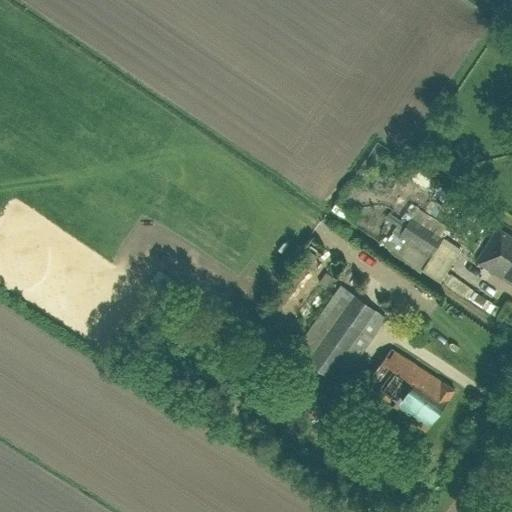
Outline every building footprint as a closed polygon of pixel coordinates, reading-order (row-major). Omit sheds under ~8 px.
[(511,0),(500,0),(495,8),(511,20),(511,0)] [(447,231),(417,210),(410,220),(403,215),(383,246),(432,279),(447,258),(451,261),(455,254),(439,243),(447,231)] [(511,239),(496,229),(475,262),(511,286),(511,239)] [(385,319),(339,287),(292,355),(337,387),(385,319)] [(375,364),(360,388),(425,432),(455,388),(404,353),(390,374),(375,364)]
